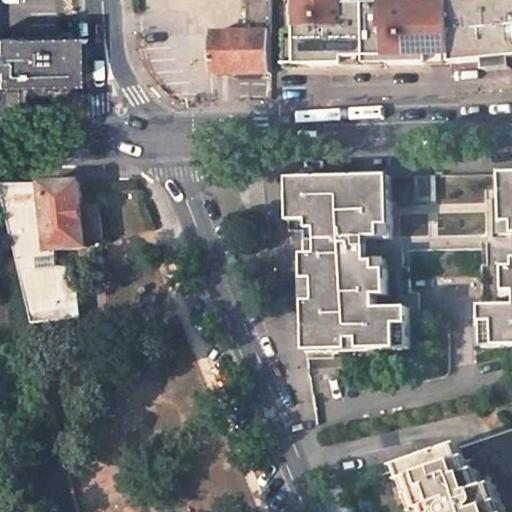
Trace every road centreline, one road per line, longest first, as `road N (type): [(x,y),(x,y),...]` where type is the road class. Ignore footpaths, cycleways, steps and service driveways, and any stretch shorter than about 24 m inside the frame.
road 1 (residential): [(147,138),(174,174),(310,511)]
road 2 (secondary): [(511,121),(147,138)]
road 3 (unknown): [(299,485),(481,425)]
road 4 (unclassified): [(96,0),(107,69),(147,138)]
road 5 (secondary): [(147,138),(0,143)]
